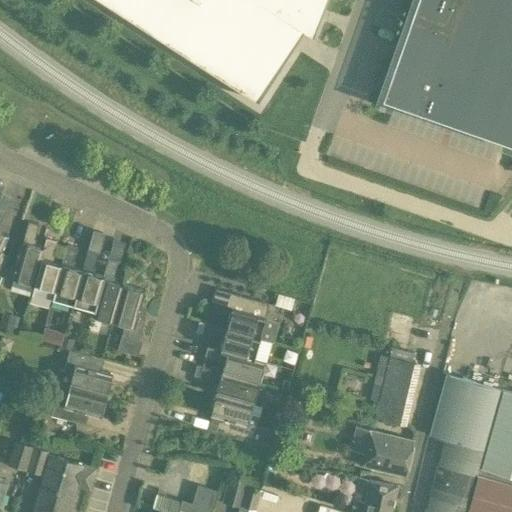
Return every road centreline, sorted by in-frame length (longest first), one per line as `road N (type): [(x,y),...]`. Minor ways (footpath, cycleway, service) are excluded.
road 1 (residential): [(114,511),(179,257),(160,231),(0,156)]
road 2 (unclassified): [(511,240),(307,164),(364,0)]
